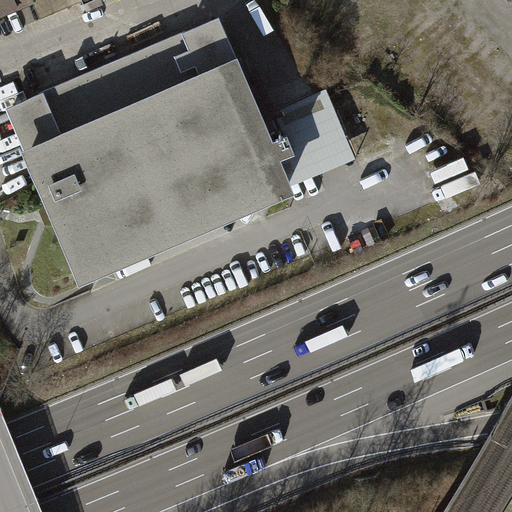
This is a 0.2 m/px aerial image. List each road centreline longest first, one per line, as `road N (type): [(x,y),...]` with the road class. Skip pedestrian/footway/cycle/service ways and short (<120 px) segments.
road 1 (motorway): [(511,245),(0,464)]
road 2 (motorway): [(92,511),(511,331)]
